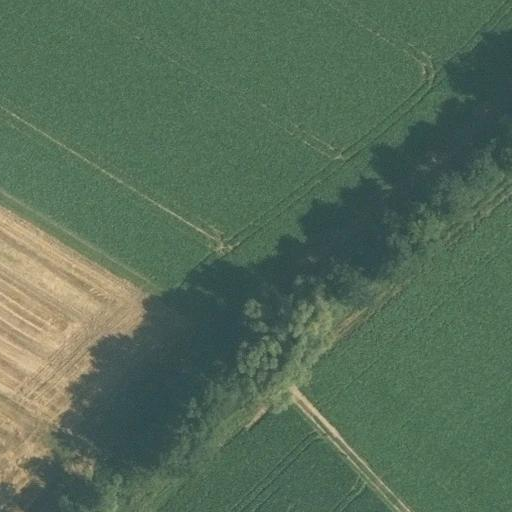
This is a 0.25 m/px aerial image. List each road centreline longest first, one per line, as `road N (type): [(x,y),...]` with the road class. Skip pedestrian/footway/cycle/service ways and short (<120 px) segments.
road 1 (track): [(0,195),(257,359),(403,511)]
road 2 (track): [(233,341),(394,220),(511,111)]
